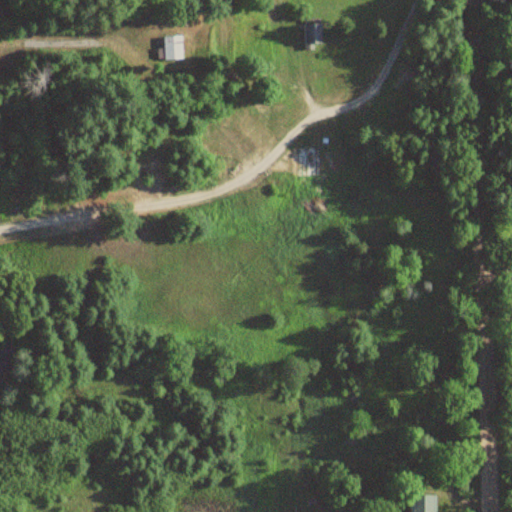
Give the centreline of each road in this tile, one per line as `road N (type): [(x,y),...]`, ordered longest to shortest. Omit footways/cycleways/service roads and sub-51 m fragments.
road 1 (residential): [(425,0),(376,89),(307,122),(259,171),(206,196),(0,230)]
road 2 (residential): [(488,511),(474,0)]
